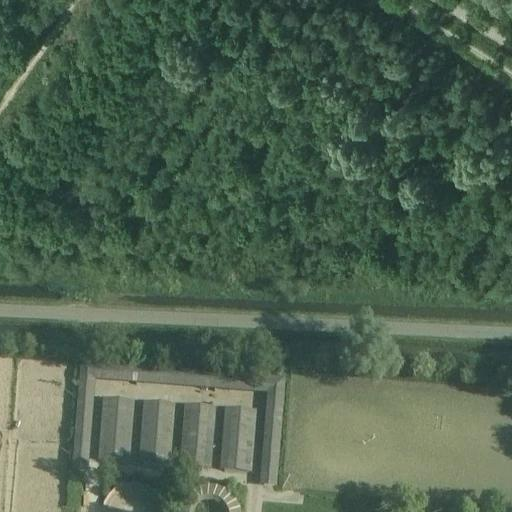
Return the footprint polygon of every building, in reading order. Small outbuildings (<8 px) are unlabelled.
[(71,462),(84,462),(90,379),(270,394),(263,477),(276,478),(283,382),(79,366),(71,462)] [(105,404),(100,464),(124,466),(129,406),(105,404)] [(146,407),(141,467),(165,469),(170,409),(146,407)] [(187,411),(182,470),(206,472),(211,412),(187,411)] [(227,414),(223,474),(246,476),(251,416),(227,414)]
